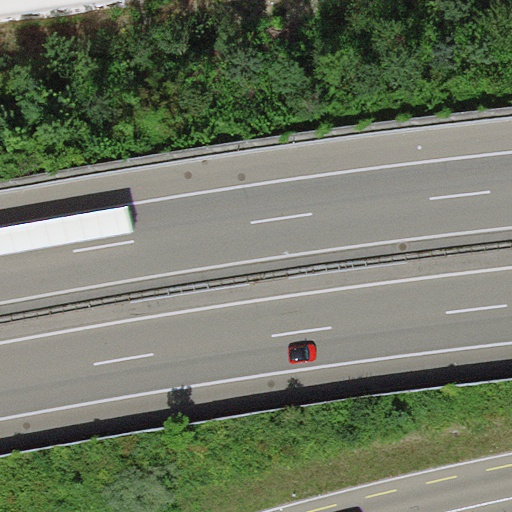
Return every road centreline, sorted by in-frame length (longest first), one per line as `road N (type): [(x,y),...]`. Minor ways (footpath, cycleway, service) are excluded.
road 1 (motorway): [(511,194),(389,204),(0,265)]
road 2 (motorway): [(0,380),(511,311)]
